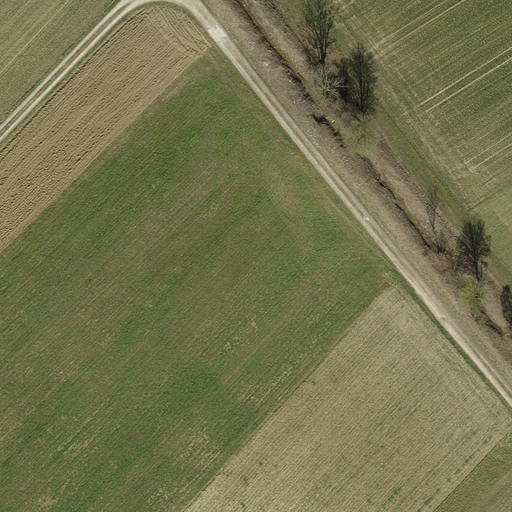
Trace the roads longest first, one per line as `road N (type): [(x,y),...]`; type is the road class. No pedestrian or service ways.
road 1 (track): [(192,0),(511,396)]
road 2 (track): [(288,0),(511,295)]
road 3 (track): [(134,0),(0,135)]
